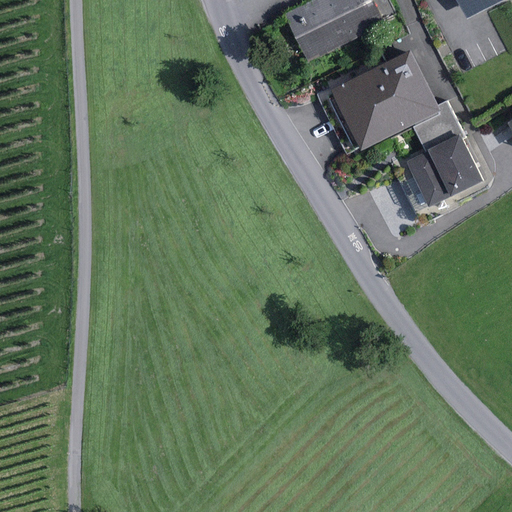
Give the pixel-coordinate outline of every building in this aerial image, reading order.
[(317,0),(288,14),(309,58),(384,22),(373,0),(317,0)] [(461,0),(471,17),(503,0),(461,0)] [(381,57),(325,84),(360,157),(416,129),(445,115),(415,52),(385,66),(381,57)] [(416,129),(428,154),(466,137),(454,111),(445,115),(416,129)] [(428,154),(411,161),(433,209),(488,185),(466,137),(428,154)]
